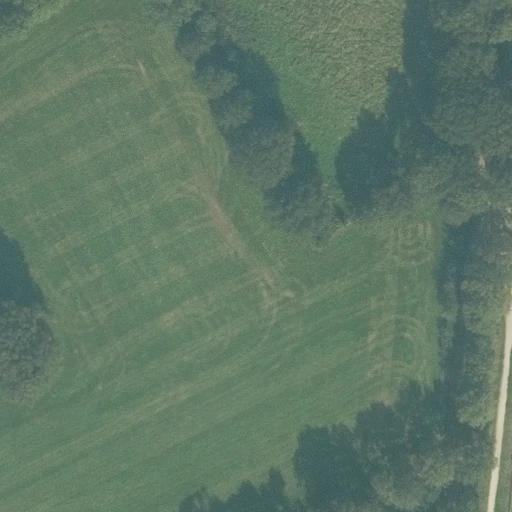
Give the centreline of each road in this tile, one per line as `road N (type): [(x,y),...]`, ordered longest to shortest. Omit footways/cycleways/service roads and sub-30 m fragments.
road 1 (track): [(452,511),(488,198)]
road 2 (track): [(488,198),(475,0)]
